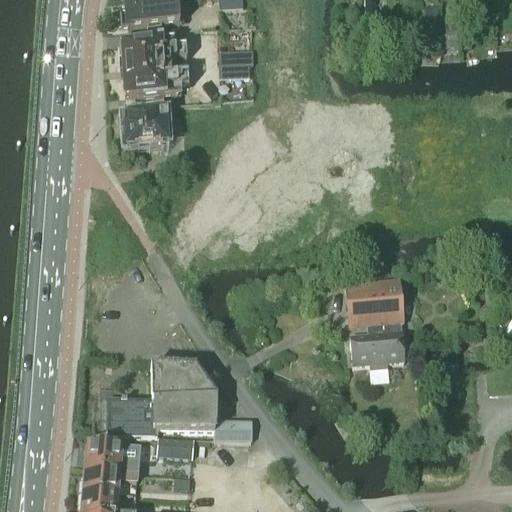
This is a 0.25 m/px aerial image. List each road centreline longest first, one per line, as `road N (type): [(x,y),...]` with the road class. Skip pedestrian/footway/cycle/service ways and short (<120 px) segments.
road 1 (primary): [(21,511),(66,0)]
road 2 (residential): [(337,511),(225,375),(161,273)]
